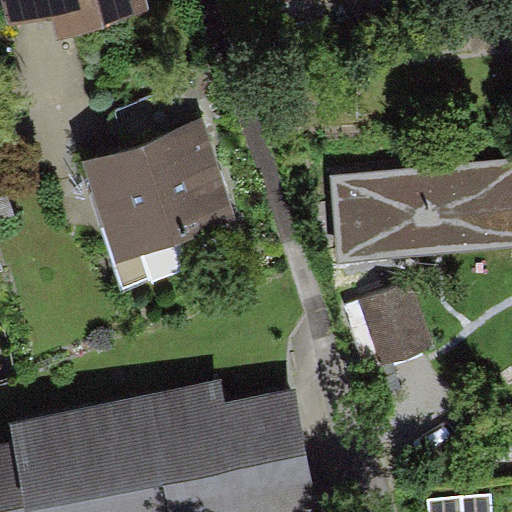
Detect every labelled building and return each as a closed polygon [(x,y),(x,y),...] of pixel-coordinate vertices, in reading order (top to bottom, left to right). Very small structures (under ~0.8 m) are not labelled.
[(6,0),(9,12),(52,0),(57,19),(132,0),(6,0)] [(203,111),(83,149),(126,281),(191,260),(180,226),(235,209),(203,111)] [(342,237),(511,230),(511,151),(339,158),(342,237)] [(410,279),(361,295),(380,355),(430,338),(410,279)] [(15,440),(0,442),(0,511),(246,511),(320,499),(298,378),(224,391),(220,371),(10,409),(15,440)] [(489,511),(488,493),(430,498),(431,511),(489,511)]
